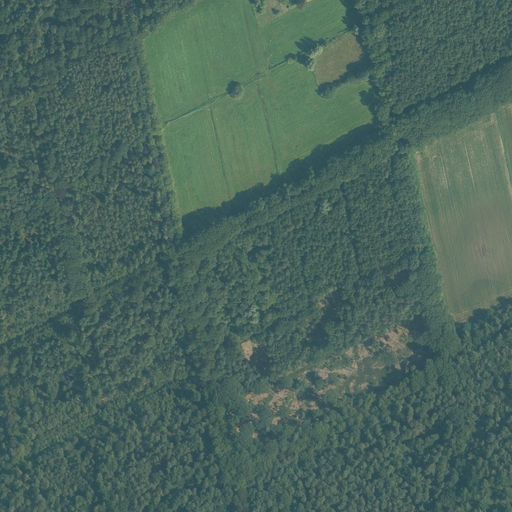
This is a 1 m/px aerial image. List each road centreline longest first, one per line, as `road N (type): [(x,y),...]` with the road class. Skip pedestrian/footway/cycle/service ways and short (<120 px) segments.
road 1 (track): [(6,340),(511,74)]
road 2 (track): [(474,494),(366,0)]
road 3 (track): [(155,138),(235,511)]
road 4 (track): [(183,511),(511,335)]
road 5 (track): [(430,296),(238,397),(224,352)]
road 6 (track): [(204,366),(0,474)]
road 7 (track): [(71,234),(110,417)]
road 8 (track): [(6,340),(31,511)]
road 9 (track): [(130,17),(0,84)]
road 10 (track): [(130,17),(155,138)]
